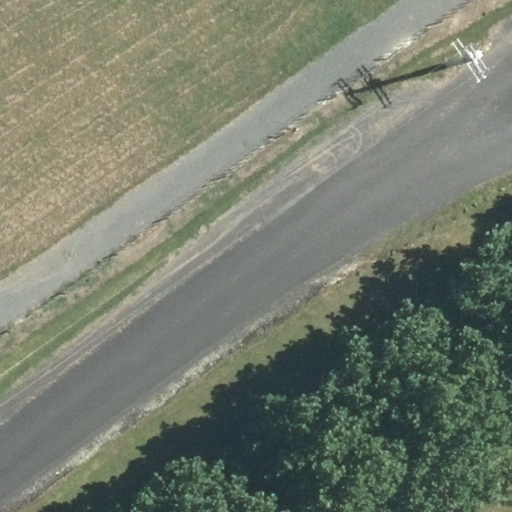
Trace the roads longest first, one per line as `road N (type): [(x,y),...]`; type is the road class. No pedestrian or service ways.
road 1 (unclassified): [(0,473),(482,125)]
road 2 (track): [(420,60),(0,326)]
road 3 (track): [(496,0),(420,60),(425,166)]
